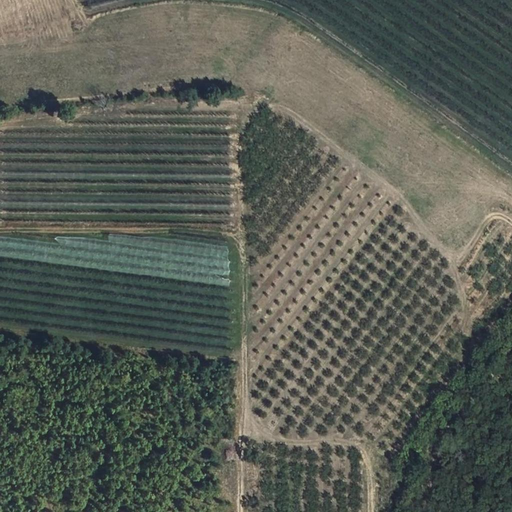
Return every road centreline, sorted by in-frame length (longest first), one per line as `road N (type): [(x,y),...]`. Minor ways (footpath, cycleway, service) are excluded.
road 1 (track): [(240,511),(246,266),(238,239),(206,231),(0,230)]
road 2 (track): [(369,511),(368,464),(357,445),(285,441),(244,413)]
road 3 (track): [(433,511),(438,448),(511,348)]
